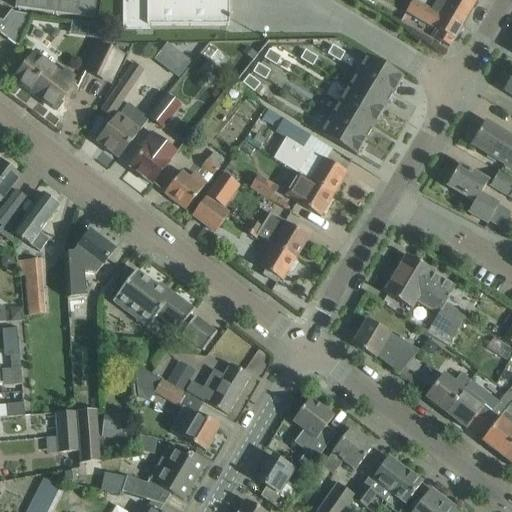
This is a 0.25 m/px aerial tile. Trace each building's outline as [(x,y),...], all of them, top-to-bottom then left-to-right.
[(15,0),(15,8),(94,19),(96,0),(15,0)] [(124,0),(124,31),(148,31),(148,26),(229,26),(228,0),(124,0)] [(435,38),(450,46),(454,39),(454,40),(462,27),(440,14),(432,9),(415,0),(413,0),(406,12),(439,31),(435,38)] [(440,14),(462,27),(477,0),(436,0),(432,9),(440,14)] [(0,32),(17,46),(31,15),(14,12),(11,10),(2,22),(0,20),(0,32)] [(85,69),(109,80),(121,56),(98,44),(85,69)] [(247,46),(242,52),(246,55),(253,60),(257,55),(247,46)] [(332,46),(327,54),(339,61),(344,52),(332,46)] [(268,49),(263,58),(275,65),(281,57),(268,49)] [(305,50),(300,58),(311,66),(317,58),(305,50)] [(35,54),(28,64),(15,79),(53,109),(73,83),(35,54)] [(367,56),(358,71),(394,93),(394,92),(395,93),(402,80),(403,77),(367,56)] [(142,70),(132,63),(101,111),(111,117),(142,70)] [(257,64),(252,72),(264,79),(269,71),(257,64)] [(358,71),(348,87),(384,109),(394,93),(358,71)] [(249,75),(242,83),(253,92),(259,84),(249,75)] [(348,87),(339,103),(375,125),(376,123),(384,111),(383,110),(384,109),(348,87)] [(180,105),(168,95),(149,119),(162,129),(180,105)] [(339,103),(329,119),(365,141),(375,125),(339,103)] [(119,113),(109,126),(97,142),(118,158),(147,121),(128,106),(121,115),(119,113)] [(262,120),(277,129),(275,132),(286,138),(302,149),(310,136),(268,110),(262,120)] [(329,119),(320,135),(356,156),(357,154),(358,154),(365,142),(365,141),(329,119)] [(511,138),(485,122),(472,145),(511,169),(511,138)] [(272,130),(265,124),(254,140),(261,146),(272,130)] [(157,138),(151,133),(141,147),(144,149),(130,168),(151,184),(176,153),(163,143),(164,140),(160,136),(157,138)] [(286,138),(273,158),(297,173),(298,174),(334,195),(347,173),(330,163),(323,158),(322,159),(311,152),(310,153),(302,149),(286,138)] [(214,152),(201,167),(211,175),(224,159),(214,152)] [(0,162),(0,201),(7,193),(19,177),(0,162)] [(488,181),(477,175),(460,165),(447,186),(474,203),(468,213),(487,224),(499,205),(480,194),(488,181)] [(511,200),(511,179),(498,171),(489,186),(511,200)] [(181,172),(176,178),(164,194),(185,210),(197,194),(207,183),(193,172),(189,178),(181,172)] [(321,217),(334,195),(304,177),(298,174),(297,173),(284,196),(321,217)] [(279,188),(258,175),(250,189),(271,201),(279,188)] [(0,235),(10,242),(13,232),(17,216),(14,214),(26,198),(16,191),(0,210),(0,225),(2,227),(0,229),(0,235)] [(13,232),(39,252),(49,240),(39,233),(59,207),(41,194),(29,210),(13,232)] [(207,196),(204,200),(192,216),(215,233),(230,213),(207,196)] [(309,237),(292,227),(283,222),(270,214),(266,221),(262,227),(250,220),(245,228),(258,236),(258,237),(266,241),(296,259),(309,237)] [(256,239),(258,237),(258,236),(245,228),(243,231),(256,239)] [(115,250),(90,231),(74,252),(74,253),(64,254),(67,299),(86,297),(84,274),(95,275),(115,250)] [(266,241),(258,255),(263,258),(258,267),(266,271),(263,275),(276,283),(278,279),(282,281),(288,272),(292,272),(298,263),(295,260),(296,259),(266,241)] [(406,255),(395,274),(465,317),(466,316),(445,303),(451,293),(455,288),(433,274),(434,272),(406,255)] [(40,260),(17,262),(17,271),(20,271),(21,277),(25,277),(28,316),(44,315),(40,260)] [(156,317),(176,333),(194,310),(159,284),(157,287),(136,271),(112,303),(147,329),(156,317)] [(416,302),(438,315),(430,328),(451,341),(465,317),(395,274),(383,293),(411,310),(416,302)] [(23,308),(10,309),(11,322),(24,321),(23,308)] [(181,335),(203,351),(216,333),(195,317),(181,335)] [(412,359),(419,351),(390,334),(367,320),(352,345),(375,359),(376,357),(400,375),(412,359)] [(511,325),(503,339),(511,344),(511,325)] [(9,343),(11,369),(20,368),(18,342),(9,343)] [(400,375),(422,392),(427,386),(413,375),(420,366),(412,359),(400,375)] [(192,382),(186,392),(227,416),(250,376),(231,365),(224,376),(214,370),(203,389),(192,382)] [(11,369),(13,381),(13,386),(22,385),(20,368),(11,369)] [(170,431),(188,442),(205,452),(219,428),(197,415),(203,406),(162,381),(149,375),(137,368),(135,371),(136,384),(136,395),(146,401),(152,391),(155,393),(154,394),(181,410),(176,418),(177,418),(170,431)] [(172,370),(166,383),(182,392),(189,380),(172,370)] [(427,396),(425,398),(445,414),(471,381),(461,374),(454,383),(443,375),(427,396)] [(471,381),(445,414),(466,430),(469,425),(477,431),(499,403),(498,403),(471,381)] [(134,385),(122,385),(123,400),(135,399),(134,385)] [(481,442),(501,457),(511,443),(511,392),(509,390),(477,431),(485,438),(481,442)] [(298,463),(308,471),(336,434),(326,427),(334,417),(310,399),(292,422),(303,430),(294,443),(306,452),(298,463)] [(23,403),(15,404),(7,405),(8,418),(25,417),(23,403)] [(76,412),(80,464),(101,463),(97,411),(76,412)] [(55,413),(57,437),(77,436),(75,412),(55,413)] [(350,429),(338,445),(332,453),(322,466),(332,474),(342,461),(355,471),(373,447),(350,429)] [(57,437),(47,438),(48,454),(78,452),(77,436),(57,437)] [(511,443),(501,457),(511,465),(511,443)] [(205,464),(174,447),(173,449),(168,447),(147,483),(127,476),(126,478),(105,473),(101,491),(119,495),(120,491),(121,492),(143,499),(164,506),(171,493),(184,500),(205,464)] [(260,497),(280,511),(287,498),(295,487),(287,482),(294,470),(272,457),(257,481),(267,486),(260,497)] [(369,476),(355,496),(353,500),(354,500),(366,508),(375,495),(385,503),(392,494),(405,504),(422,483),(388,457),(373,478),(369,476)] [(79,482),(84,482),(83,469),(60,471),(60,478),(79,482)] [(355,496),(336,483),(316,511),(344,511),(354,500),(353,500),(355,496)] [(453,511),(443,504),(446,501),(431,490),(414,511),(407,511),(402,508),(398,511),(453,511)] [(141,503),(143,499),(121,492),(117,500),(129,505),(133,498),(141,503)] [(238,511),(264,511),(245,501),(238,511)]
